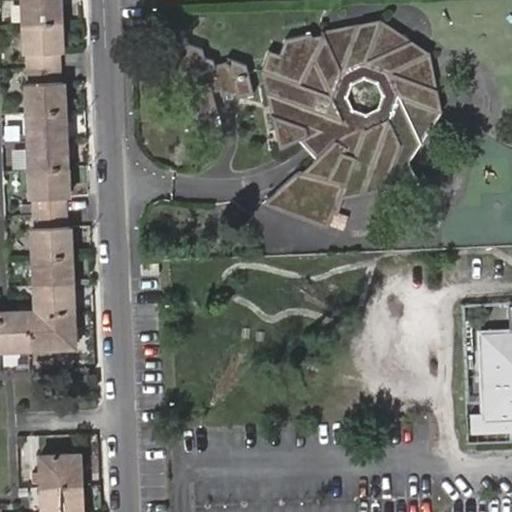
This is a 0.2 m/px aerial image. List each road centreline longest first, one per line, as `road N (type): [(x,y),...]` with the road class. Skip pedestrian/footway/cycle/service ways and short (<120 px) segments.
road 1 (residential): [(103,0),(124,511)]
road 2 (unknown): [(111,183),(237,184),(309,164)]
road 3 (unknown): [(436,462),(427,307)]
